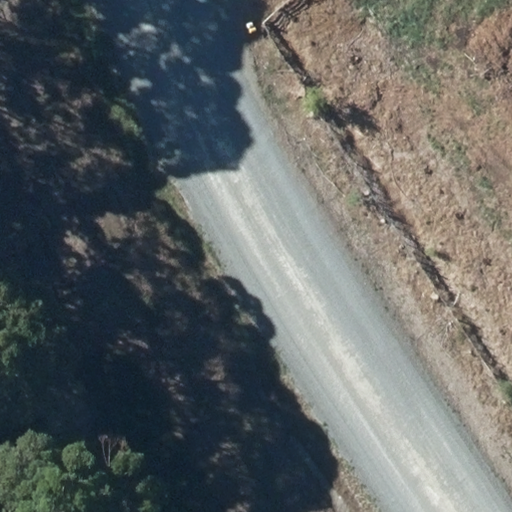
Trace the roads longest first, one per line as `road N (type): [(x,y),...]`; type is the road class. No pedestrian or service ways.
road 1 (unclassified): [(464,511),(279,224),(192,72),(163,0)]
road 2 (unknown): [(192,72),(393,0)]
